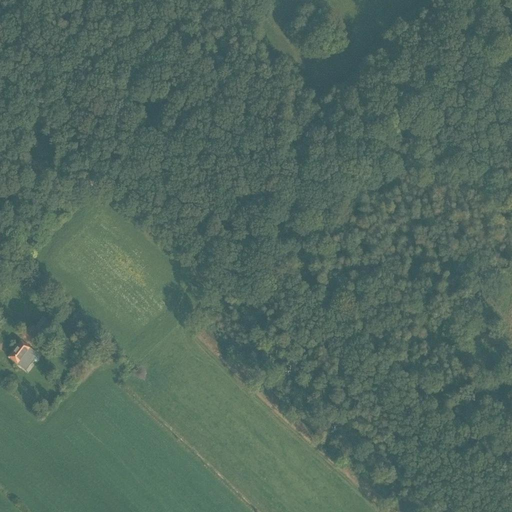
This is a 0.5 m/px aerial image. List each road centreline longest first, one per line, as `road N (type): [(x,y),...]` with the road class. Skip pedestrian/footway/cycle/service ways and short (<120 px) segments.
road 1 (track): [(208,284),(224,277),(476,17)]
road 2 (track): [(0,268),(70,193),(91,182),(112,192),(208,284)]
